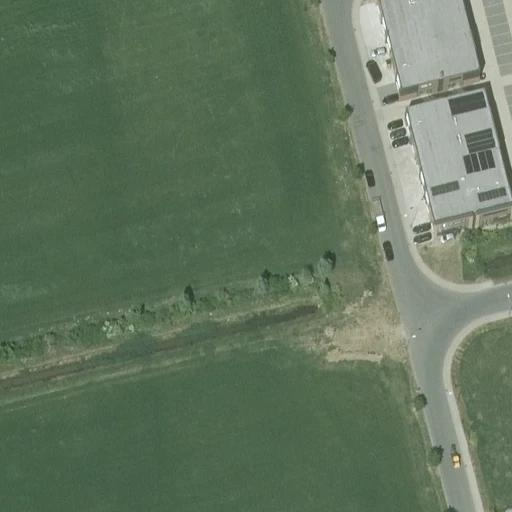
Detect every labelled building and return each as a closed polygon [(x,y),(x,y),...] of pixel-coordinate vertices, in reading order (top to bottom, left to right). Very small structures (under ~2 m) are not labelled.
[(377,3),(373,4),(374,7),(375,7),(376,6),(379,18),(378,18),(380,25),(419,15),(415,0),(395,0),(377,5),(377,3)] [(415,0),(419,15),(459,5),(457,0),(415,0)] [(459,5),(419,15),(424,35),(463,25),(462,18),(460,19),(457,7),(459,7),(459,5)] [(419,15),(380,25),(380,26),(381,26),(384,38),(383,38),(384,45),(424,35),(419,15)] [(463,25),(424,35),(429,55),(468,45),(467,38),(465,38),(462,27),(464,26),(463,25)] [(424,35),(384,45),(385,46),(386,45),(389,57),(388,57),(389,64),(429,55),(424,35)] [(468,45),(429,55),(434,74),(473,64),(471,57),(470,58),(467,46),(469,46),(468,45)] [(429,55),(389,64),(389,65),(391,65),(394,76),(392,77),(394,84),(434,74),(429,55)] [(473,64),(434,74),(439,94),(478,84),(477,77),(476,77),(475,77),(472,65),(473,65),(473,64)] [(434,74),(394,84),(394,85),(396,84),(399,96),(397,96),(399,104),(439,94),(434,74)] [(483,101),(443,111),(448,131),(487,121),(486,121),(483,109),(484,109),(483,101)] [(443,111),(403,121),(405,128),(407,128),(409,140),(408,140),(408,141),(448,131),(443,111)] [(487,121),(448,131),(453,150),(492,141),(492,140),(490,140),(488,129),(489,128),(487,121)] [(448,131),(408,141),(410,148),(411,147),(414,159),(413,159),(413,160),(453,150),(448,131)] [(492,141),(453,150),(457,170),(497,160),(497,159),(495,160),(492,148),(494,148),(492,141)] [(453,150),(413,160),(415,167),(416,167),(419,179),(418,179),(418,180),(457,170),(453,150)] [(497,160),(457,170),(462,190),(502,180),(501,179),(500,179),(497,167),(499,167),(497,160)] [(457,170),(418,180),(420,187),(421,186),(424,198),(423,198),(423,200),(462,190),(457,170)] [(502,180),(462,190),(467,209),(507,200),(506,198),(505,199),(502,187),(503,186),(502,180)] [(462,190),(423,200),(424,206),(426,206),(429,217),(427,218),(428,219),(467,209),(462,190)] [(507,200),(467,209),(472,229),(474,229),(474,230),(477,230),(477,228),(509,220),(510,222),(511,220),(511,217),(511,218),(510,218),(507,206),(508,206),(507,200)] [(467,209),(428,219),(429,225),(431,225),(434,237),(432,237),(431,238),(432,241),(435,240),(435,238),(467,230),(468,232),(471,231),(470,230),(472,229),(467,209)]
